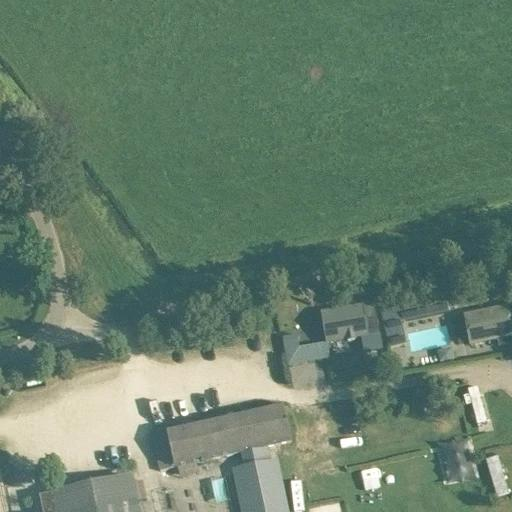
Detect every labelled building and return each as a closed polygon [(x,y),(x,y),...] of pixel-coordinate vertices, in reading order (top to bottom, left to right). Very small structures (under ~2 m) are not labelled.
[(445,295),(381,309),(389,348),(407,344),(402,322),(449,312),(448,310),(446,298),(445,295)] [(454,296),(446,298),(448,310),(456,308),(454,296)] [(374,304),(322,314),(328,344),(347,340),(348,342),(356,341),(356,339),(368,337),(368,338),(380,336),(374,304)] [(511,306),(509,307),(465,316),(472,346),(497,340),(503,339),(505,347),(511,345),(511,306)] [(466,390),(453,393),(456,405),(468,402),(466,390)] [(153,435),(157,454),(161,472),(243,454),(246,468),(241,469),(250,511),(281,511),(267,449),(292,443),(284,405),(153,435)] [(497,497),(509,494),(497,456),(486,459),(497,497)] [(139,511),(137,498),(142,497),(139,485),(134,486),(133,478),(52,495),(40,498),(43,511),(139,511)]
